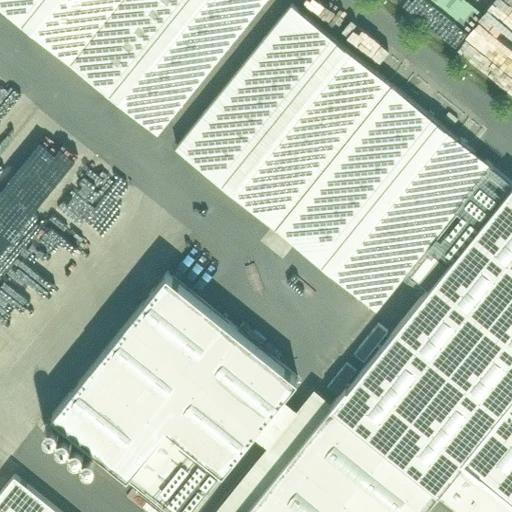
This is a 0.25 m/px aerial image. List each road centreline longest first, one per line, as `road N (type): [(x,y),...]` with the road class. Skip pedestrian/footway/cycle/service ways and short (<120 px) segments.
road 1 (unknown): [(173,198),(0,415)]
road 2 (unclassified): [(511,127),(353,0)]
road 3 (unknown): [(0,425),(109,511)]
